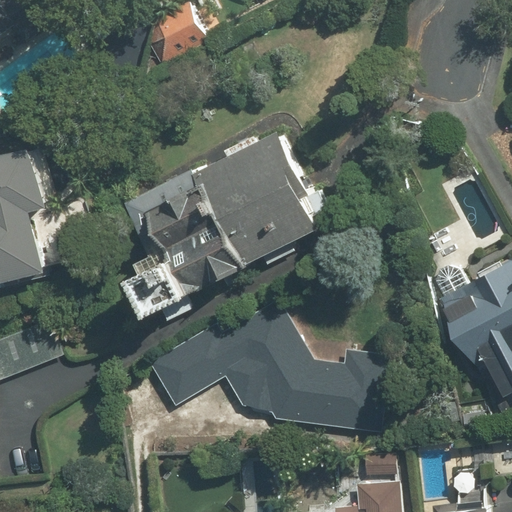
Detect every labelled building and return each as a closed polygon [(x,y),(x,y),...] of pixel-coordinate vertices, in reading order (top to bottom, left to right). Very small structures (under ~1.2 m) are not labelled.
[(0,0),(0,42),(24,25),(5,0),(0,0)] [(165,66),(214,38),(192,0),(189,0),(143,27),(165,66)] [(281,128),(131,203),(157,255),(139,264),(144,275),(139,277),(158,314),(166,311),(171,322),(198,309),(192,297),(198,294),(331,228),(281,128)] [(0,285),(53,273),(38,211),(64,205),(50,145),(0,156),(0,285)] [(511,260),(445,296),(482,367),(490,363),(511,405),(511,260)] [(276,412),(280,419),(387,432),(397,354),(351,348),(349,366),(325,363),(288,298),(227,331),(223,324),(153,361),(177,406),(230,378),(245,406),(276,412)] [(57,318),(0,339),(0,376),(2,381),(71,355),(57,318)] [(284,511),(283,456),(246,457),(248,511),(284,511)] [(462,503),(437,506),(437,511),(494,511),(489,470),(459,474),(462,503)] [(338,511),(406,511),(405,480),(364,482),(365,505),(338,506),(338,511)]
